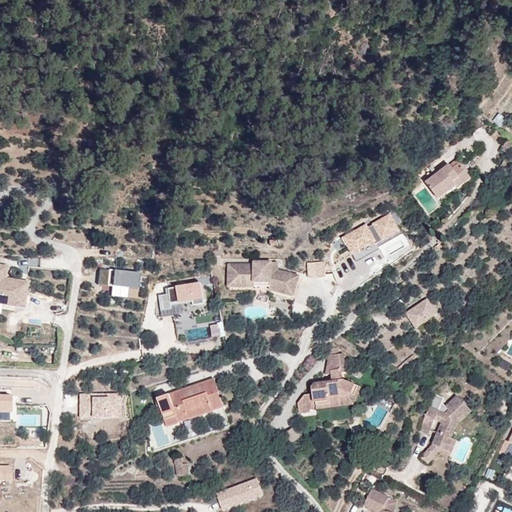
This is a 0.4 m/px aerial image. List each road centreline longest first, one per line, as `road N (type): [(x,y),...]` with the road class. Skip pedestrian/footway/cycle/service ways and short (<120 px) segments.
road 1 (residential): [(48,511),(77,256),(34,237),(12,204),(0,202)]
road 2 (residential): [(319,511),(261,443),(257,418),(307,331)]
